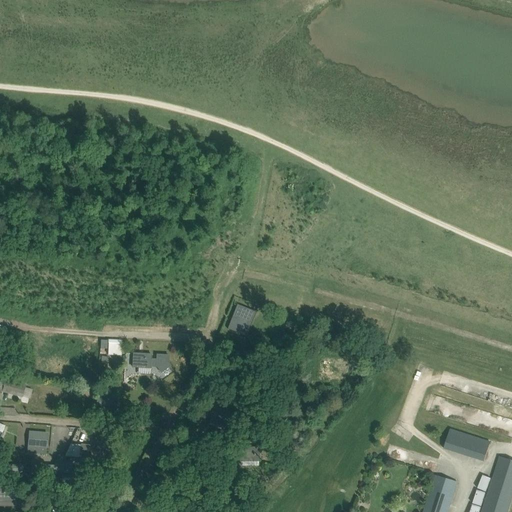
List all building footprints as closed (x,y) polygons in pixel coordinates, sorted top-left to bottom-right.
[(227,329),(247,336),(247,335),(242,334),(251,311),(256,312),(237,304),(227,329)] [(109,354),(122,355),(123,340),(101,339),(101,348),(109,348),(109,354)] [(151,354),(133,353),(133,367),(151,368),(151,366),(157,366),(161,372),(171,366),(168,363),(169,355),(157,355),(157,359),(151,359),(151,354)] [(342,374),(342,360),(322,360),(321,374),(342,374)] [(1,378),(0,381),(0,394),(1,395),(2,391),(3,392),(4,389),(23,395),(25,385),(1,378)] [(94,409),(100,410),(101,405),(102,406),(104,398),(103,398),(104,394),(97,392),(94,409)] [(222,430),(230,415),(221,410),(216,420),(213,418),(210,423),(219,428),(222,430)] [(491,442),(450,429),(444,449),(485,462),(491,442)] [(29,442),(47,444),(48,434),(29,432),(29,442)] [(80,461),(86,461),(96,462),(96,455),(104,456),(105,447),(81,445),(80,455),(80,461)] [(259,448),(240,448),(240,460),(259,459),(259,448)] [(507,511),(511,499),(511,460),(500,457),(482,511),(507,511)] [(38,464),(37,473),(62,475),(62,472),(72,473),(73,462),(63,461),(63,467),(54,467),(54,465),(38,464)] [(217,469),(217,470),(217,476),(216,481),(227,482),(228,470),(217,469)] [(436,475),(424,511),(447,511),(458,482),(436,475)] [(73,501),(74,484),(62,484),(62,500),(73,501)] [(0,501),(19,502),(19,487),(0,486),(0,501)]
